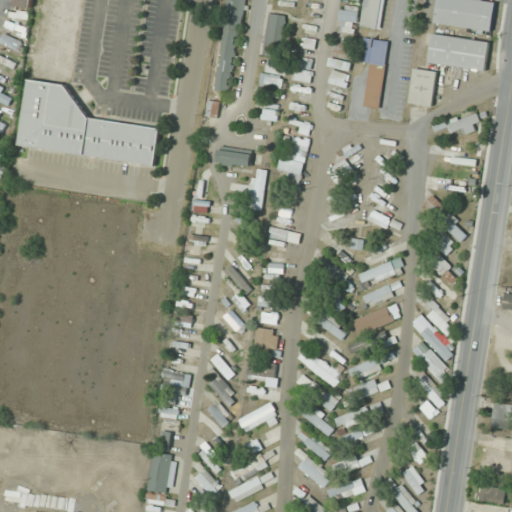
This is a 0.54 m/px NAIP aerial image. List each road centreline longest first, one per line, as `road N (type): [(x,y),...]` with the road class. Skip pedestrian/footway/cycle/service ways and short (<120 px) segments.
road 1 (residential): [(365,511),(408,324),(413,143),(392,134),(336,134),(319,146),(287,328),(280,511)]
road 2 (residential): [(261,0),(247,101),(215,155),(228,205),(182,511)]
road 3 (tertiary): [(511,75),(447,511)]
